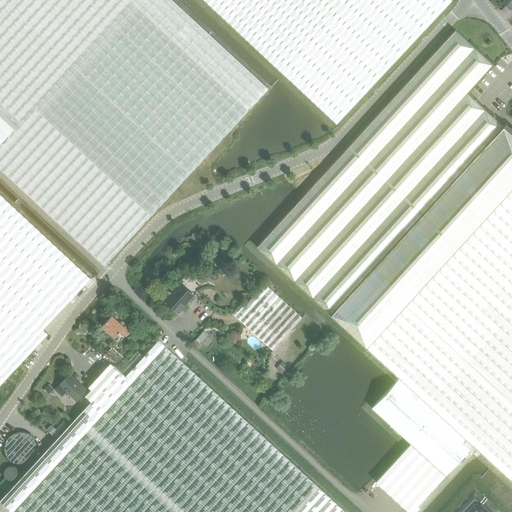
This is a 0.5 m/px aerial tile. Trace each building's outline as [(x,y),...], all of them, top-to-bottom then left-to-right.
[(0,0),(0,115),(14,129),(0,143),(0,168),(105,265),(130,237),(231,129),(268,88),(172,0),(0,0)] [(204,0),(205,0),(280,70),(280,71),(337,124),(452,1),(450,0),(204,0)] [(511,186),(511,127),(510,127),(506,124),(505,123),(503,126),(466,92),(492,64),(455,31),(257,248),(366,347),(511,186)] [(0,143),(14,129),(0,115),(0,143)] [(511,186),(486,215),(366,347),(399,377),(473,444),(486,456),(511,479),(511,186)] [(0,385),(47,333),(42,329),(89,277),(0,194),(0,385)] [(180,283),(165,300),(178,311),(193,295),(180,283)] [(241,303),(237,308),(276,345),(302,318),(265,284),(245,306),(241,303)] [(111,316),(102,325),(114,337),(120,330),(126,336),(131,330),(126,325),(124,327),(111,316)] [(204,330),(195,340),(199,344),(208,334),(204,330)] [(232,331),(228,335),(228,340),(232,344),(237,344),(241,339),(241,334),(236,331),(232,331)] [(158,339),(124,376),(110,363),(88,387),(90,389),(84,396),(91,402),(69,426),(57,439),(0,499),(0,501),(9,509),(162,343),(158,339)] [(221,397),(179,358),(162,343),(9,509),(12,511),(346,511),(316,484),(221,397)] [(112,346),(105,354),(119,366),(125,359),(112,346)] [(136,352),(121,368),(126,372),(141,356),(136,352)] [(284,363),(278,370),(283,374),(289,368),(284,363)] [(70,374),(55,389),(62,395),(66,391),(76,400),(86,389),(70,374)] [(399,377),(371,407),(411,443),(376,482),(408,511),(411,511),(473,444),(399,377)] [(49,394),(55,388),(49,383),(43,389),(49,394)] [(51,425),(47,429),(57,439),(69,426),(64,420),(56,429),(51,425)]
